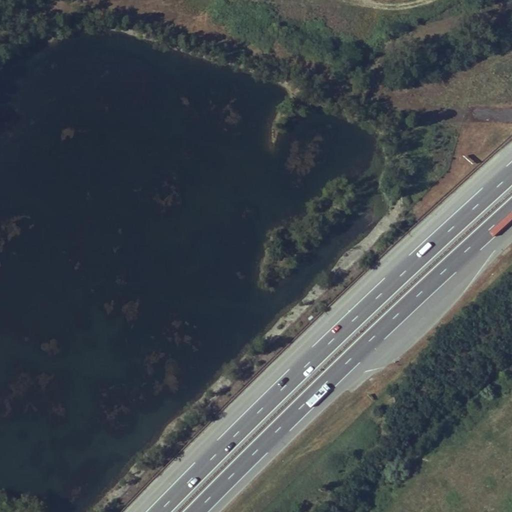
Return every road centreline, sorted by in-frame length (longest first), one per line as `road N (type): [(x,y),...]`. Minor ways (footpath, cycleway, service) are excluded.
road 1 (motorway): [(511,173),(159,511)]
road 2 (motorway): [(195,511),(511,208)]
